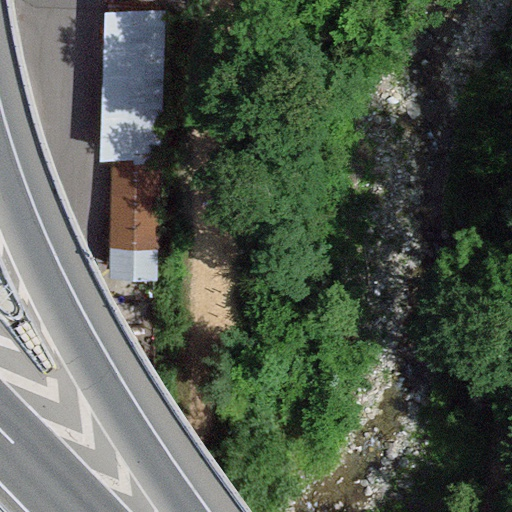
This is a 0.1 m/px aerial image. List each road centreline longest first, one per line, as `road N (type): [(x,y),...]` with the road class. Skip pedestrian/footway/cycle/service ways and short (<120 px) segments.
road 1 (motorway): [(179,511),(78,344),(0,161)]
road 2 (motorway): [(83,511),(0,425)]
